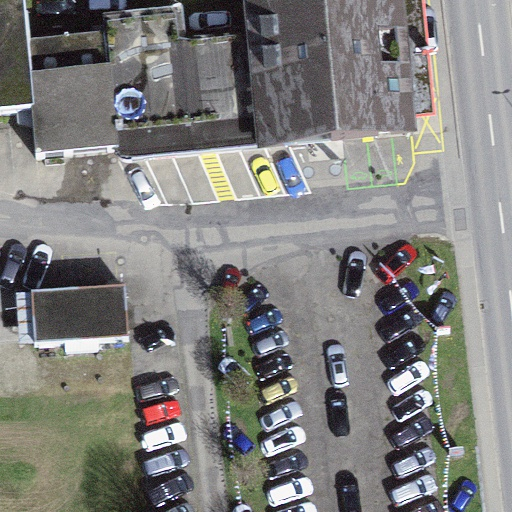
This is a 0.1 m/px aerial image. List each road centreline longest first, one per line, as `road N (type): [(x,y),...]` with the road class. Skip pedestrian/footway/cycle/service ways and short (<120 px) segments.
road 1 (residential): [(0,214),(181,230),(498,204)]
road 2 (primary): [(498,204),(476,0)]
